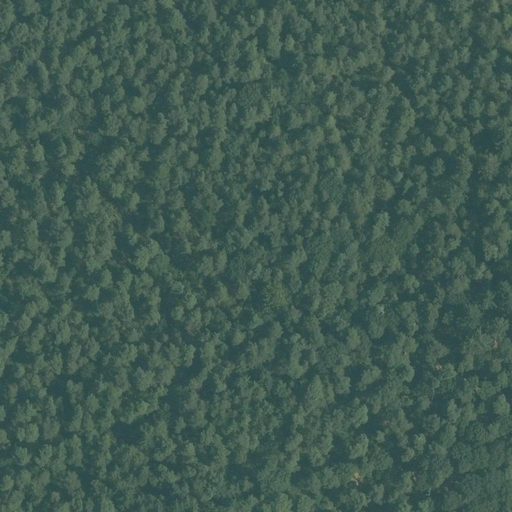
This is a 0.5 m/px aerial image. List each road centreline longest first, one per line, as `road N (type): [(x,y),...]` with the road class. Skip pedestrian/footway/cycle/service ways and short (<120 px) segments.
road 1 (track): [(0,417),(128,354),(296,311),(364,281),(511,182)]
road 2 (track): [(235,0),(389,329),(419,358),(478,450),(511,465)]
road 3 (track): [(271,80),(364,0)]
